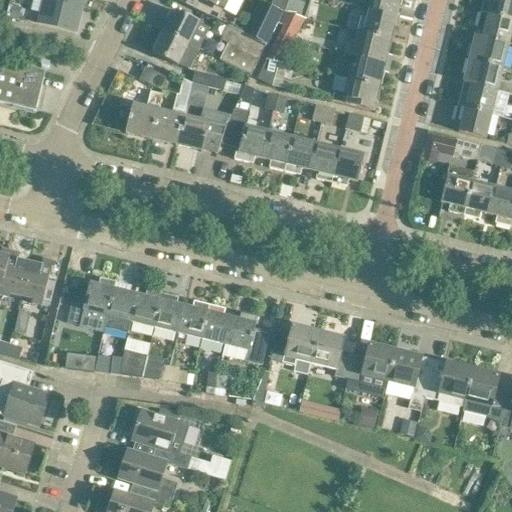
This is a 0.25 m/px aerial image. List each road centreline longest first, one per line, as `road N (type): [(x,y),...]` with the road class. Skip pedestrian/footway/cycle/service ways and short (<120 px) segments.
road 1 (residential): [(380,244),(54,165)]
road 2 (residential): [(42,218),(367,295)]
road 3 (residential): [(380,244),(438,0)]
road 4 (residential): [(54,165),(127,0)]
road 5 (residential): [(367,295),(511,332)]
road 6 (residential): [(511,276),(380,244)]
road 7 (residential): [(68,511),(106,392)]
